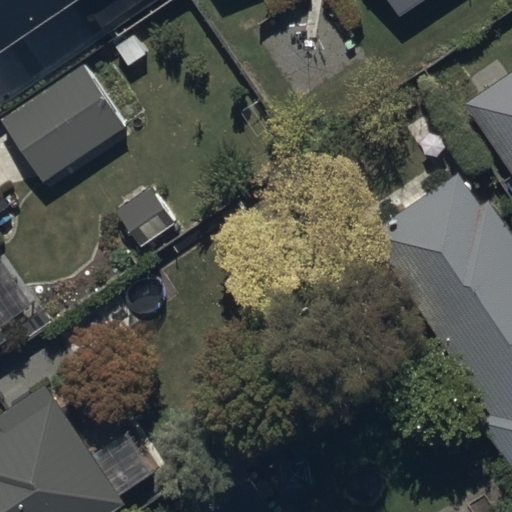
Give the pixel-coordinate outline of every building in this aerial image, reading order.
[(0,0),(0,55),(82,0),(105,36),(158,0),(0,0)] [(388,0),(402,21),(433,0),(388,0)] [(83,64),(3,121),(49,185),(129,128),(83,64)] [(511,76),(466,107),(511,175),(511,76)] [(511,239),(489,205),(482,209),(460,176),(371,236),(492,418),(481,425),(511,471),(511,239)] [(156,188),(120,213),(145,249),(181,225),(156,188)] [(0,254),(0,354),(12,347),(2,332),(36,309),(0,254)] [(141,273),(53,333),(80,372),(168,312),(141,273)] [(0,511),(128,511),(130,511),(123,500),(171,469),(143,426),(97,456),(52,390),(37,399),(31,390),(6,406),(12,415),(1,422),(8,434),(0,438),(0,511)] [(268,511),(256,493),(224,511),(268,511)]
